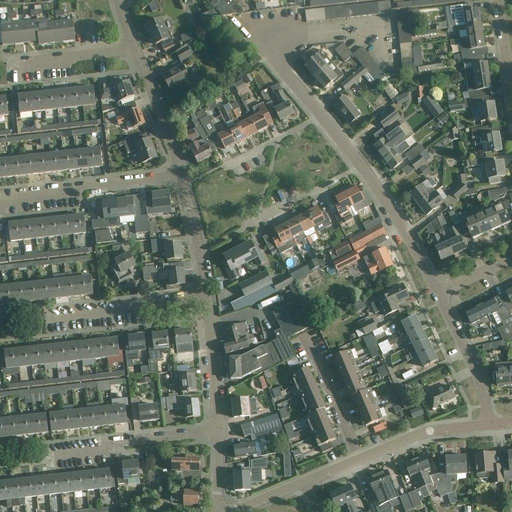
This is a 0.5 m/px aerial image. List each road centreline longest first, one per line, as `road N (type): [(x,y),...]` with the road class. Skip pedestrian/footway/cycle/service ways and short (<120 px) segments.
road 1 (residential): [(437,293),(384,197),(282,71)]
road 2 (residential): [(50,454),(219,431)]
road 3 (residential): [(15,194),(180,175)]
road 4 (residential): [(50,319),(205,295)]
road 5 (residential): [(486,425),(482,389),(437,293)]
road 6 (residential): [(219,431),(205,295)]
road 7 (residential): [(180,175),(132,49)]
road 8 (residential): [(357,458),(427,431),(486,425)]
road 9 (residential): [(357,458),(304,337)]
road 10 (residential): [(205,295),(180,175)]
road 11 (residential): [(12,67),(132,49)]
